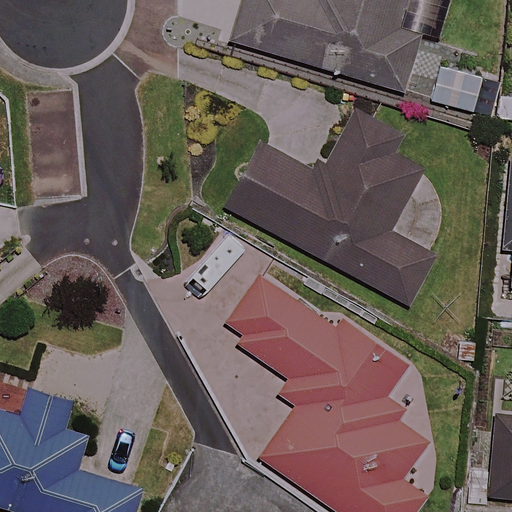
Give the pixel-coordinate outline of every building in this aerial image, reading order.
[(409,0),(246,0),(234,40),(407,93),(424,39),(400,32),(409,0)] [(503,90),(445,67),(431,102),(488,125),(503,90)] [(436,255),(391,232),(420,174),(399,164),(414,133),(362,105),(324,177),(263,144),(229,208),(410,304),(436,255)] [(341,328),(265,275),(225,332),(291,378),(281,393),(298,406),(262,457),(340,511),(416,511),(427,498),(400,479),(426,441),(378,407),(410,361),(348,317),(341,328)] [(76,404),(31,390),(24,412),(0,404),(0,506),(18,511),(138,511),(145,491),(85,472),(95,440),(67,431),(76,404)] [(511,420),(498,420),(492,497),(511,498),(511,420)]
